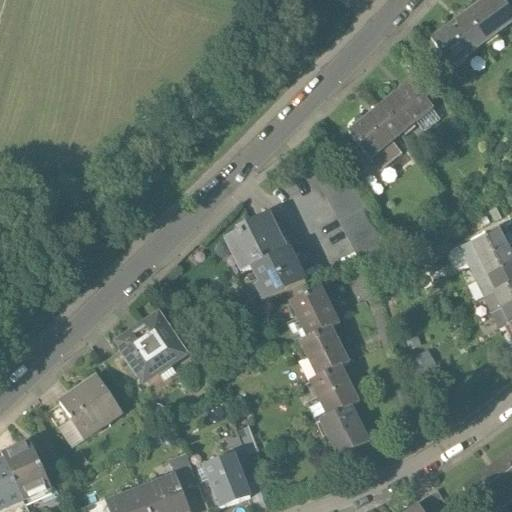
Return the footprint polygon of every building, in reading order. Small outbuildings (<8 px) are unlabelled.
[(511,11),(503,0),(477,0),(459,14),(485,46),(511,24),(511,11)] [(485,46),(459,14),(428,39),(453,71),(485,46)] [(411,80),(377,105),(400,136),(434,111),(411,80)] [(400,136),(377,105),(345,129),(368,160),(400,136)] [(317,177),(358,260),(385,245),(344,162),(317,177)] [(236,270),(246,265),(283,244),(268,207),(222,238),(236,270)] [(462,245),(470,262),(507,244),(498,227),(462,245)] [(283,244),(246,265),(260,302),(306,275),(289,241),(283,244)] [(470,262),(479,278),(511,262),(511,255),(507,244),(470,262)] [(511,262),(479,278),(487,295),(511,283),(511,262)] [(287,301),(305,336),(330,322),(338,318),(321,283),(287,301)] [(511,283),(487,295),(495,312),(511,304),(511,283)] [(511,304),(495,312),(503,329),(511,324),(511,304)] [(153,316),(114,344),(139,376),(176,352),(153,316)] [(297,340),(314,374),(339,359),(346,356),(330,322),(305,336),(297,340)] [(511,324),(503,329),(511,346),(511,345),(511,324)] [(324,415),(350,401),(357,398),(339,359),(314,374),(306,378),(324,415)] [(57,403),(45,413),(68,446),(120,412),(90,370),(54,396),(57,403)] [(366,442),(350,401),(324,415),(317,418),(333,459),(366,442)] [(30,449),(2,463),(21,499),(49,485),(30,449)] [(501,511),(511,504),(511,450),(473,478),(497,511),(501,511)] [(234,453),(200,464),(214,508),(248,497),(234,453)] [(21,499),(2,463),(0,458),(0,511),(4,511),(23,503),(21,499)] [(186,511),(174,471),(138,485),(146,511),(186,511)] [(146,511),(138,485),(102,498),(106,511),(146,511)] [(106,511),(102,498),(78,507),(79,511),(106,511)] [(423,511),(417,502),(401,511),(423,511)]
